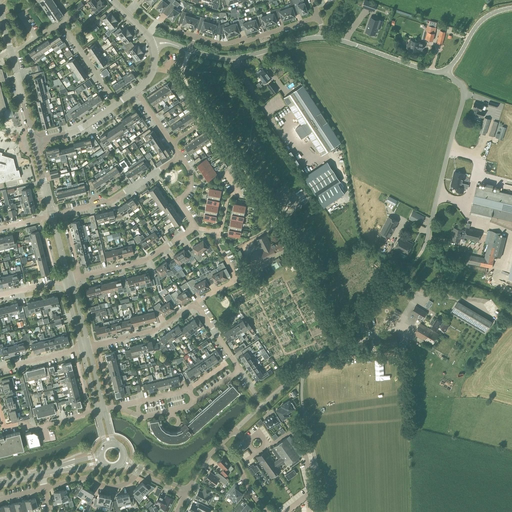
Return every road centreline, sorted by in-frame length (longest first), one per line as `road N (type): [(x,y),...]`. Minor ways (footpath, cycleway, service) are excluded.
road 1 (residential): [(332,319),(183,77),(188,49)]
road 2 (unclassified): [(322,511),(301,385),(311,362),(341,348),(332,319)]
road 3 (unclassified): [(422,250),(465,93),(445,70)]
road 4 (unclassified): [(322,37),(239,57),(188,49)]
road 5 (residential): [(63,213),(112,200),(180,156)]
road 6 (residential): [(193,35),(224,44),(318,17)]
road 7 (unclassified): [(445,70),(322,37)]
road 8 (residential): [(80,276),(145,260),(194,227)]
